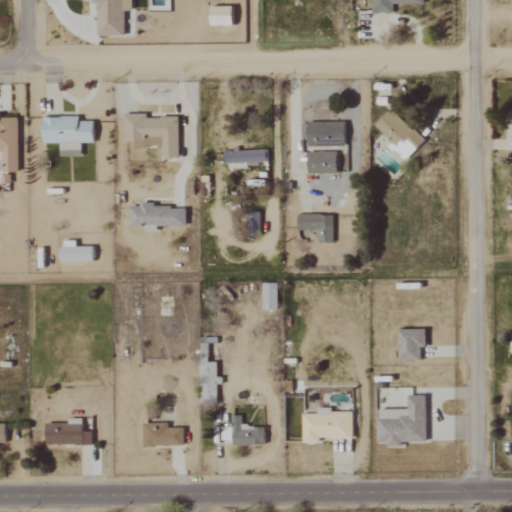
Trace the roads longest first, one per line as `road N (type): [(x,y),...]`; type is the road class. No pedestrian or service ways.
road 1 (residential): [(511,53),(0,59)]
road 2 (tertiary): [(511,490),(0,495)]
road 3 (residential): [(470,491),(471,0)]
